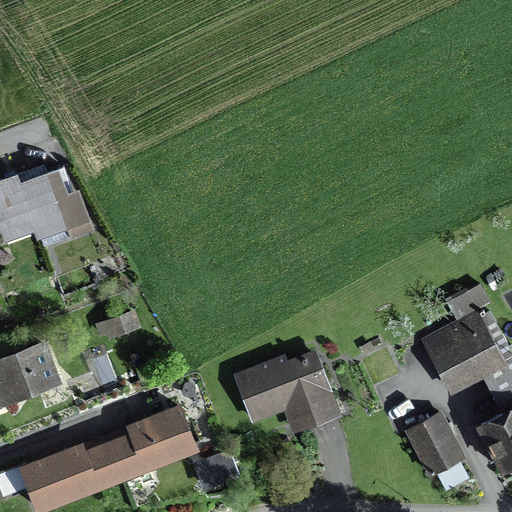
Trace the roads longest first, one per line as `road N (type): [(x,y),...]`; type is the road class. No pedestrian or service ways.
road 1 (unknown): [(0,455),(145,401)]
road 2 (residential): [(304,511),(443,511)]
